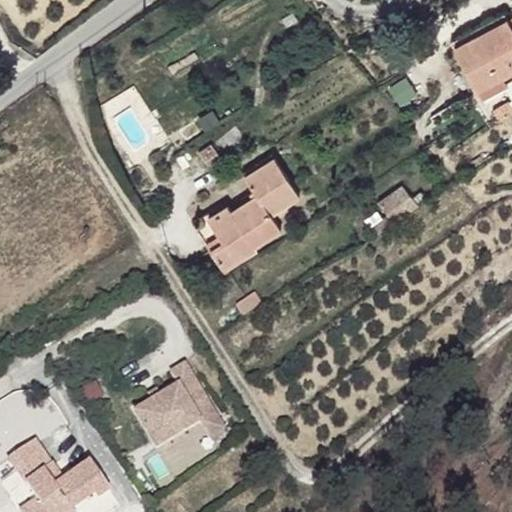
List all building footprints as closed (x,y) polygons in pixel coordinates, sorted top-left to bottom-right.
[(511,72),(511,26),(508,19),(455,48),(478,90),(511,72)] [(482,99),(507,85),(504,77),(478,90),(482,99)] [(511,111),(511,105),(509,101),(493,111),(498,120),(511,111)] [(245,176),(276,157),(272,152),(242,171),(245,176)] [(255,246),(282,229),(272,213),(300,195),(276,157),(245,176),(257,195),(232,211),(229,206),(202,222),(197,226),(223,270),(257,248),(255,246)] [(377,234),(418,205),(416,203),(425,196),(421,191),(412,198),(403,185),(380,202),(389,214),(371,227),(377,234)] [(202,222),(229,206),(226,201),(199,218),(202,222)] [(243,316),(262,304),(255,294),(236,306),(243,316)] [(217,414),(185,363),(170,373),(178,386),(161,396),(153,401),(134,413),(156,450),(199,423),(200,425),(217,414)] [(161,396),(157,390),(149,395),(153,401),(161,396)] [(225,427),(217,414),(200,425),(208,437),(225,427)] [(79,511),(110,490),(90,462),(63,481),(55,486),(43,470),(52,464),(36,441),(8,460),(37,499),(19,511),(79,511)] [(63,481),(52,464),(43,470),(55,486),(63,481)]
